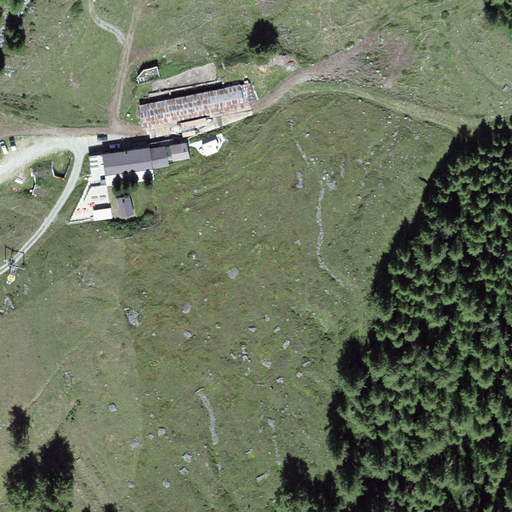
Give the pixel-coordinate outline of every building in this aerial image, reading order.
[(237,84),(137,106),(142,127),(242,105),(237,84)] [(183,144),(166,146),(168,163),(185,161),(183,144)] [(145,145),(98,152),(102,181),(150,174),(149,170),(165,168),(162,146),(146,149),(145,145)] [(102,181),(98,152),(85,154),(90,183),(102,181)] [(55,178),(42,173),(39,181),(52,187),(55,178)] [(124,197),(113,199),(116,217),(126,216),(124,197)] [(111,205),(94,208),(96,219),(113,216),(111,205)]
